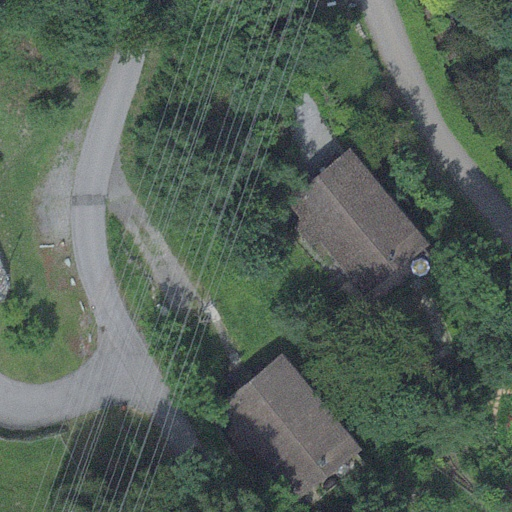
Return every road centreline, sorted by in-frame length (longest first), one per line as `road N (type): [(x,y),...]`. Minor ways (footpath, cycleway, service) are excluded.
road 1 (residential): [(138,0),(96,157),(93,263),(124,336),(237,511)]
road 2 (residential): [(511,227),(435,135),(373,0)]
